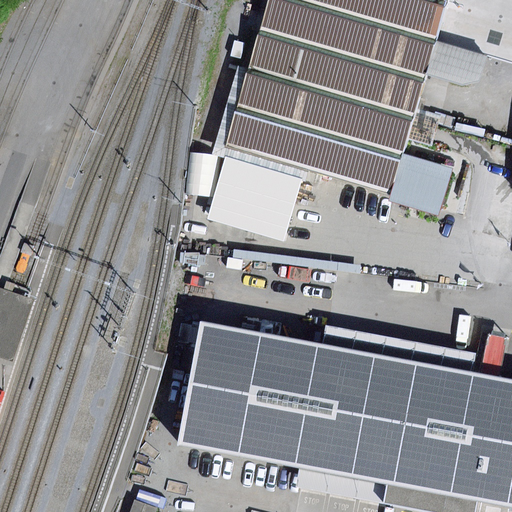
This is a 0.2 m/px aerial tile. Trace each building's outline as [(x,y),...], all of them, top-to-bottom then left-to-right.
[(415,117),(437,40),(304,0),(269,0),(249,71),(415,117)] [(304,0),(437,40),(448,0),(304,0)] [(441,43),(432,76),(466,86),(480,80),(487,56),(441,43)] [(415,117),(249,71),(228,147),(394,193),(405,154),(415,117)] [(394,193),(392,200),(441,215),(455,169),(405,154),(394,193)] [(215,234),(221,191),(192,187),(186,230),(215,234)] [(0,289),(0,355),(12,360),(32,301),(0,289)] [(328,325),(324,350),(472,377),(477,353),(328,325)] [(324,350),(202,329),(181,448),(299,468),(389,485),(385,504),(428,511),(477,511),(479,502),(511,507),(511,383),(472,377),(324,350)] [(296,487),(385,504),(389,485),(299,468),(296,487)] [(136,500),(131,511),(156,511),(158,508),(136,500)]
